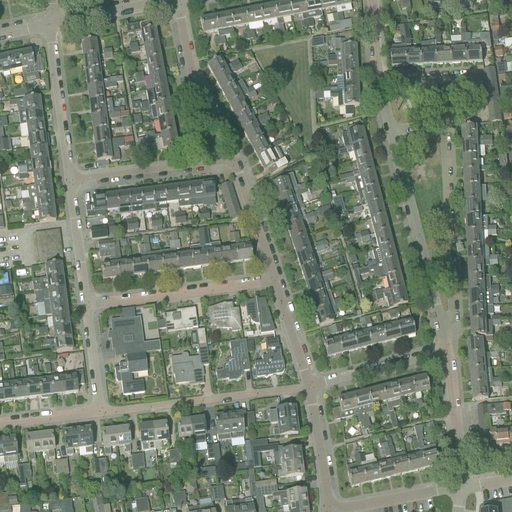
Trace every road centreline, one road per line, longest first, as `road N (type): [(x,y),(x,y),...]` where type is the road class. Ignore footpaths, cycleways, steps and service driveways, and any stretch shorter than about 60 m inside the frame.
road 1 (residential): [(309,387),(98,414)]
road 2 (residential): [(442,327),(457,294),(451,123)]
road 3 (residential): [(442,327),(391,127)]
road 4 (residential): [(85,308),(274,285)]
road 5 (residential): [(235,166),(173,2)]
road 6 (residential): [(235,166),(69,186)]
road 7 (residential): [(69,186),(49,25)]
road 8 (residential): [(451,123),(479,118),(472,76),(383,81)]
road 9 (residential): [(309,387),(448,354)]
road 10 (residential): [(328,510),(460,483)]
road 11 (residential): [(460,483),(448,354)]
road 12 (residential): [(49,25),(173,2)]
road 13 (residential): [(274,285),(235,166)]
road 14 (residential): [(328,510),(309,387)]
road 15 (residential): [(85,308),(69,186)]
